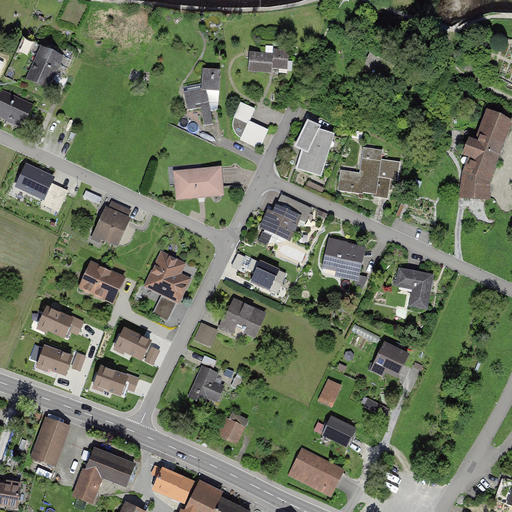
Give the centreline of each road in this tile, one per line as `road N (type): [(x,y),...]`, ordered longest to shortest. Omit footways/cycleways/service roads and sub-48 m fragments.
road 1 (residential): [(263,175),(511,289)]
road 2 (residential): [(0,136),(229,244)]
road 3 (residential): [(136,431),(229,244)]
road 4 (primary): [(136,431),(278,496)]
road 5 (primary): [(0,381),(136,431)]
